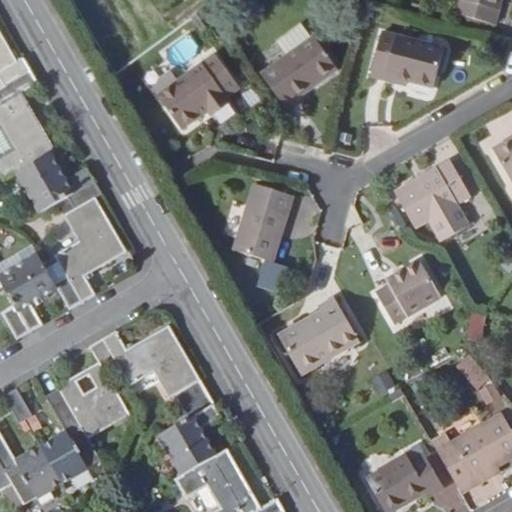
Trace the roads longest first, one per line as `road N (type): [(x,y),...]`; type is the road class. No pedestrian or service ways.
road 1 (residential): [(180,272),(25,0)]
road 2 (residential): [(318,511),(180,272)]
road 3 (residential): [(511,92),(352,184),(289,165)]
road 4 (residential): [(0,376),(180,272)]
